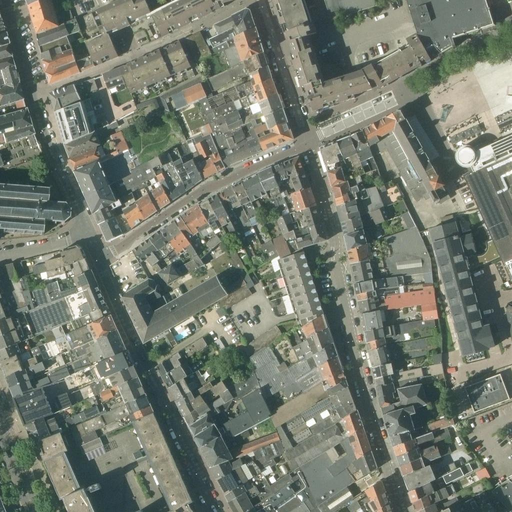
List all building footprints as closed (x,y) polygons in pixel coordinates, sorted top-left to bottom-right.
[(54,6),(51,0),(46,0),(29,6),(31,12),(34,25),(55,17),(52,7),(54,6)] [(152,0),(122,0),(97,11),(104,26),(100,28),(103,35),(104,37),(86,44),(91,57),(92,57),(93,60),(95,67),(119,57),(118,56),(110,35),(108,35),(107,33),(151,14),(152,13),(149,7),(154,4),(152,0)] [(163,37),(222,8),(219,0),(179,0),(152,13),(151,14),(163,37)] [(235,0),(219,0),(222,8),(227,6),(226,3),(235,0)] [(317,59),(316,57),(311,42),(309,37),(317,34),(313,23),(310,24),(301,0),(273,0),(282,28),(288,44),(290,43),(292,48),(294,54),(291,55),(301,87),(305,86),(312,108),(311,109),(313,114),(318,112),(317,111),(356,98),(355,96),(360,94),(364,92),(373,90),(374,92),(431,60),(417,34),(406,40),(409,45),(373,66),(373,65),(362,71),(362,72),(353,75),(349,76),(345,78),(338,58),(330,54),(317,59)] [(324,0),(331,21),(377,6),(375,0),(324,0)] [(417,34),(431,60),(441,54),(442,56),(457,48),(456,46),(453,39),(465,35),(466,37),(482,32),(494,26),(495,25),(490,10),(492,10),(488,0),(406,0),(417,34)] [(253,19),(250,11),(247,10),(214,25),(219,36),(253,19)] [(89,33),(99,29),(92,13),(82,18),(89,33)] [(38,35),(58,27),(55,17),(34,25),(38,35)] [(216,48),(256,28),(253,19),(219,36),(217,36),(215,37),(209,40),(207,41),(209,46),(212,46),(213,49),(216,48)] [(67,36),(67,37),(81,31),(76,20),(74,21),(70,22),(58,27),(38,35),(40,47),(67,36)] [(237,46),(259,37),(256,28),(216,48),(213,49),(211,50),(211,51),(210,51),(212,55),(224,50),(224,51),(237,46)] [(207,45),(207,46),(200,32),(186,39),(197,62),(212,55),(210,51),(207,45)] [(70,44),(67,37),(67,36),(40,47),(42,54),(70,44)] [(231,68),(264,54),(259,37),(237,46),(224,51),(231,68)] [(180,42),(120,69),(132,94),(192,67),(180,42)] [(0,60),(11,57),(8,44),(0,46),(0,60)] [(73,50),(70,44),(42,54),(43,60),(43,61),(73,50)] [(84,60),(84,59),(83,55),(76,58),(73,50),(43,61),(47,73),(76,62),(76,63),(84,60)] [(249,75),(268,67),(264,54),(231,68),(226,71),(207,80),(213,92),(245,78),(250,75),(249,75)] [(0,70),(14,66),(11,57),(0,60),(0,70)] [(95,67),(93,60),(92,57),(91,57),(84,59),(84,60),(76,63),(76,62),(47,73),(50,85),(80,73),(95,67)] [(5,87),(18,84),(14,66),(0,70),(0,86),(5,85),(5,86),(5,87)] [(239,94),(272,79),(268,67),(249,75),(250,75),(252,82),(250,83),(236,88),(237,90),(237,89),(239,94)] [(120,69),(104,75),(109,90),(116,87),(119,92),(128,89),(120,69)] [(201,83),(205,82),(202,76),(160,97),(166,110),(161,112),(156,99),(136,106),(138,111),(142,110),(154,105),(159,117),(171,113),(166,100),(170,99),(172,98),(172,97),(201,83)] [(89,93),(95,91),(98,90),(94,78),(78,84),(50,94),(56,112),(67,108),(79,104),(83,103),(79,94),(88,91),(89,93)] [(242,100),(274,85),(272,79),(239,94),(242,100)] [(172,97),(172,98),(178,110),(200,101),(207,98),(201,83),(172,97)] [(0,97),(21,93),(18,84),(5,87),(5,86),(0,87),(0,97)] [(242,107),(243,110),(278,95),(274,85),(242,100),(239,101),(242,107)] [(237,89),(237,90),(236,88),(223,95),(208,101),(213,112),(239,101),(242,100),(239,94),(237,89)] [(0,105),(23,100),(21,93),(0,97),(0,105)] [(252,122),(265,117),(283,109),(278,95),(243,110),(242,107),(223,115),(216,118),(217,121),(225,117),(231,131),(242,127),(248,124),(252,122)] [(450,145),(511,117),(511,96),(507,96),(507,97),(502,96),(445,122),(448,110),(443,108),(440,122),(444,123),(440,124),(450,145)] [(243,161),(237,147),(231,131),(225,117),(217,121),(216,118),(213,112),(208,101),(207,98),(200,101),(214,134),(211,135),(217,148),(226,169),(231,165),(243,161)] [(223,115),(242,107),(239,101),(213,112),(216,118),(223,115)] [(113,123),(111,118),(104,122),(88,128),(85,122),(94,119),(92,112),(83,115),(79,104),(67,108),(56,112),(65,145),(66,146),(95,133),(94,132),(101,129),(102,129),(113,123)] [(0,134),(30,126),(25,109),(10,114),(10,113),(9,114),(0,116),(0,134)] [(270,130),(288,123),(283,109),(265,117),(252,122),(255,130),(258,135),(265,132),(268,131),(270,130)] [(370,147),(373,155),(387,149),(388,151),(390,156),(416,202),(429,195),(434,204),(440,201),(441,204),(450,199),(451,198),(450,198),(446,190),(443,187),(445,186),(440,178),(439,178),(436,173),(438,172),(435,167),(434,168),(430,161),(430,162),(403,113),(402,113),(402,112),(401,112),(400,111),(398,111),(397,112),(363,131),(370,147)] [(97,137),(99,136),(119,127),(117,122),(113,123),(102,129),(101,129),(94,132),(95,133),(66,146),(71,160),(98,149),(102,147),(97,137)] [(255,130),(252,122),(248,124),(242,127),(245,134),(249,143),(248,143),(253,156),(264,152),(258,135),(255,130)] [(274,140),(276,147),(293,140),(288,123),(270,130),(268,131),(272,141),(274,140)] [(0,144),(4,144),(34,135),(30,126),(0,134),(0,144)] [(243,161),(253,156),(248,143),(249,143),(245,134),(242,127),(231,131),(233,137),(237,147),(243,161)] [(272,141),(268,131),(265,132),(258,135),(264,152),(276,147),(274,140),(272,141)] [(378,169),(373,155),(370,147),(363,131),(350,137),(358,154),(361,161),(366,159),(371,172),(378,169)] [(128,149),(125,141),(121,132),(111,136),(114,143),(118,152),(102,159),(99,160),(75,171),(86,196),(110,186),(100,163),(110,158),(128,149)] [(203,138),(202,135),(194,138),(197,145),(195,146),(191,139),(187,141),(188,143),(187,143),(187,144),(189,149),(190,149),(192,154),(191,154),(194,160),(194,161),(197,167),(203,180),(218,172),(209,151),(203,138)] [(218,172),(226,169),(217,148),(211,135),(203,138),(209,151),(218,172)] [(31,147),(36,145),(32,136),(27,138),(31,147)] [(107,146),(114,143),(111,136),(106,139),(109,144),(106,145),(107,146)] [(363,167),(361,161),(358,154),(350,137),(337,142),(343,157),(349,172),(355,170),(355,171),(363,167)] [(325,163),(343,157),(337,142),(323,147),(323,148),(321,151),(325,163)] [(184,164),(194,186),(203,180),(197,167),(194,161),(194,160),(191,154),(192,154),(190,149),(189,149),(187,144),(178,149),(184,164)] [(469,168),(471,167),(473,172),(464,176),(479,210),(500,257),(511,282),(511,148),(506,151),(481,162),(477,161),(478,159),(478,157),(478,155),(477,152),(476,151),(474,149),(472,148),(470,147),(468,146),(466,146),(464,147),(462,147),(460,149),(458,150),(457,152),(456,154),(456,157),(456,159),(457,161),(458,163),(459,165),(461,166),(463,167),(465,168),(467,168),(469,168)] [(99,160),(102,159),(98,149),(71,160),(75,171),(99,160)] [(187,191),(194,186),(184,164),(178,149),(168,153),(173,162),(176,169),(187,191)] [(180,196),(187,191),(176,169),(173,162),(168,153),(150,162),(156,173),(164,169),(172,184),(173,183),(180,196)] [(343,174),(349,172),(343,157),(325,163),(328,173),(342,168),(343,174)] [(288,179),(305,173),(299,158),(283,164),(286,174),(288,179)] [(157,176),(156,173),(150,162),(131,171),(132,175),(116,183),(122,195),(134,188),(143,184),(157,176)] [(291,186),(288,179),(286,174),(283,164),(272,168),(278,183),(281,192),(291,188),(291,186)] [(346,183),(360,177),(366,174),(363,167),(355,171),(355,170),(349,172),(343,174),(342,168),(328,173),(332,187),(346,183)] [(284,198),(281,192),(278,183),(272,168),(259,174),(269,198),(277,217),(283,214),(282,212),(289,210),(284,198)] [(171,202),(180,196),(173,183),(172,184),(164,169),(156,173),(157,176),(143,184),(145,189),(150,187),(160,182),(162,186),(171,202)] [(284,198),(310,188),(305,173),(288,179),(291,186),(291,188),(281,192),(284,198)] [(259,174),(243,183),(258,213),(261,211),(262,208),(260,203),(269,198),(259,174)] [(350,189),(363,185),(360,177),(346,183),(332,187),(335,199),(342,197),(344,195),(351,193),(350,189)] [(65,201),(64,200),(63,203),(57,202),(57,200),(55,200),(55,202),(47,202),(48,190),(51,187),(49,186),(46,188),(37,188),(38,184),(36,184),(35,187),(28,187),(28,184),(26,184),(26,187),(18,186),(18,183),(16,183),(16,186),(8,185),(8,182),(6,182),(6,185),(0,184),(0,232),(42,235),(43,223),(45,224),(46,221),(54,222),(53,224),(55,224),(55,222),(61,222),(62,225),(64,224),(63,222),(67,218),(70,219),(71,217),(68,216),(69,210),(71,209),(71,208),(68,208),(64,204),(65,201)] [(158,211),(171,202),(162,186),(160,182),(150,187),(145,189),(158,211)] [(243,183),(233,187),(252,227),(262,222),(257,213),(258,213),(243,183)] [(158,211),(145,189),(143,184),(134,188),(148,218),(158,211)] [(369,198),(366,190),(365,190),(363,185),(350,189),(351,193),(344,195),(342,197),(335,199),(338,207),(360,199),(361,201),(369,198)] [(117,202),(116,198),(110,186),(86,196),(94,213),(107,207),(113,204),(116,209),(123,205),(120,201),(121,201),(120,200),(117,202)] [(253,229),(252,227),(233,187),(224,192),(244,232),(245,233),(253,229)] [(354,219),(355,219),(360,217),(366,215),(373,212),(384,208),(376,187),(366,190),(369,198),(361,201),(360,199),(338,207),(338,210),(342,209),(343,215),(342,215),(342,221),(342,222),(342,223),(354,219)] [(132,194),(137,204),(138,204),(145,220),(148,218),(134,188),(122,195),(123,198),(124,199),(129,196),(132,194)] [(284,198),(289,210),(290,214),(300,211),(316,206),(310,188),(284,198)] [(238,235),(244,232),(224,192),(218,195),(238,235)] [(99,226),(101,225),(124,211),(137,204),(132,194),(129,196),(124,199),(123,198),(120,200),(121,201),(120,201),(123,205),(116,209),(113,204),(107,207),(94,213),(99,226)] [(228,236),(229,238),(235,249),(243,245),(238,235),(218,195),(209,200),(223,227),(229,224),(230,226),(228,227),(231,234),(228,236)] [(228,236),(223,227),(209,200),(199,205),(222,242),(229,238),(228,236)] [(133,229),(145,220),(138,204),(137,204),(124,211),(133,229)] [(222,242),(199,205),(186,213),(212,251),(222,242)] [(309,227),(322,224),(316,206),(300,211),(290,214),(294,223),(298,221),(301,229),(309,227)] [(376,226),(379,225),(389,221),(384,208),(373,212),(366,215),(369,221),(373,220),(376,226)] [(444,226),(429,230),(464,356),(484,351),(489,350),(489,348),(495,347),(489,326),(483,328),(468,272),(500,257),(479,210),(474,212),(477,218),(481,227),(488,242),(488,245),(489,247),(488,249),(488,251),(486,253),(485,254),(483,255),(481,256),(478,256),(476,255),(475,252),(471,236),(459,239),(455,223),(444,226)] [(124,235),(133,229),(124,211),(101,225),(108,243),(124,235)] [(408,230),(416,227),(409,212),(401,215),(408,230)] [(212,251),(186,213),(181,217),(208,255),(212,251)] [(287,226),(292,224),(294,223),(290,214),(277,219),(284,235),(290,233),(287,226)] [(208,255),(181,217),(175,221),(202,261),(208,255)] [(345,237),(364,231),(362,222),(360,217),(355,219),(354,219),(342,223),(345,237)] [(202,261),(175,221),(161,231),(183,260),(179,262),(181,264),(184,262),(185,262),(188,260),(182,253),(188,249),(190,251),(189,251),(194,259),(177,269),(183,277),(188,274),(205,265),(202,261)] [(284,235),(290,250),(299,247),(296,240),(297,240),(292,224),(287,226),(290,233),(284,235)] [(315,244),(326,241),(327,240),(322,224),(309,227),(301,229),(302,230),(309,227),(311,235),(315,244)] [(430,259),(423,241),(416,227),(408,230),(387,237),(384,238),(388,247),(389,250),(391,256),(390,256),(383,257),(385,269),(386,279),(403,277),(424,274),(432,273),(430,259)] [(364,231),(368,244),(370,244),(375,242),(371,228),(364,231)] [(174,265),(179,262),(183,260),(161,231),(149,240),(157,251),(161,248),(171,261),(172,263),(173,263),(174,265)] [(367,244),(368,244),(364,231),(345,237),(348,251),(367,244)] [(292,253),(290,250),(284,235),(272,241),(280,256),(281,257),(292,253)] [(302,248),(315,244),(311,235),(297,240),(296,240),(299,247),(290,250),(292,253),(300,250),(303,249),(302,248)] [(389,250),(388,247),(384,238),(375,242),(370,244),(370,247),(367,247),(368,253),(371,253),(372,253),(376,252),(377,256),(372,257),(372,258),(369,258),(369,260),(370,260),(383,257),(390,256),(391,256),(389,250)] [(168,263),(171,261),(161,248),(157,251),(149,240),(133,251),(140,264),(147,260),(169,285),(183,277),(177,269),(174,265),(173,263),(172,263),(163,270),(157,263),(164,258),(168,263)] [(270,261),(271,260),(280,256),(272,241),(262,246),(270,261)] [(368,244),(367,244),(348,251),(351,265),(361,263),(361,262),(366,261),(370,261),(369,260),(369,258),(372,258),(372,257),(377,256),(376,252),(372,253),(371,253),(368,253),(367,247),(370,247),(370,244),(368,244)] [(78,247),(61,251),(63,257),(66,267),(71,266),(87,259),(83,249),(84,247),(79,245),(78,247)] [(281,257),(281,259),(277,260),(280,270),(289,295),(283,297),(288,315),(294,313),(321,304),(304,252),(301,253),(301,251),(303,251),(303,249),(300,250),(292,253),(281,257)] [(246,285),(249,289),(255,286),(236,252),(230,256),(238,269),(243,278),(246,285)] [(47,271),(66,267),(63,257),(46,262),(46,263),(33,267),(35,274),(39,273),(47,271)] [(370,260),(375,280),(375,281),(386,279),(385,269),(383,257),(370,260)] [(47,271),(49,278),(66,274),(67,280),(83,275),(92,271),(87,259),(71,266),(66,267),(47,271)] [(375,281),(375,280),(370,260),(369,260),(370,261),(366,261),(361,262),(361,263),(351,265),(355,285),(375,281)] [(0,267),(0,275),(2,281),(8,296),(12,306),(20,303),(24,313),(52,303),(47,285),(24,291),(20,278),(18,278),(14,264),(0,267)] [(52,303),(98,285),(92,271),(83,275),(67,280),(66,280),(66,283),(68,283),(71,290),(64,292),(61,281),(47,285),(52,303)] [(424,274),(425,284),(426,284),(433,283),(432,275),(432,273),(424,274)] [(219,300),(229,295),(218,276),(168,305),(158,310),(155,313),(135,324),(145,343),(219,300)] [(380,290),(400,287),(405,287),(403,277),(386,279),(375,281),(355,285),(357,295),(380,290)] [(157,292),(158,285),(157,285),(155,282),(156,281),(155,280),(154,281),(150,280),(149,280),(146,282),(145,281),(144,281),(145,283),(139,286),(138,285),(137,286),(138,287),(131,291),(130,290),(129,290),(130,292),(124,296),(123,294),(122,295),(128,306),(127,307),(135,324),(155,313),(149,302),(155,301),(156,301),(158,310),(168,305),(164,296),(157,292)] [(12,306),(8,296),(2,281),(0,282),(0,322),(24,313),(20,303),(12,306)] [(30,327),(103,296),(98,285),(52,303),(24,313),(30,327)] [(229,295),(219,300),(225,311),(252,295),(249,289),(246,285),(229,295)] [(384,296),(400,294),(400,287),(380,290),(357,295),(359,302),(378,298),(384,297),(384,296)] [(361,315),(380,311),(383,311),(396,309),(400,308),(419,305),(422,321),(435,319),(438,319),(436,303),(434,289),(423,291),(400,294),(384,296),(384,297),(378,298),(359,302),(361,315)] [(71,322),(108,307),(103,296),(30,327),(34,337),(44,333),(52,330),(62,326),(71,322)] [(324,315),(321,305),(321,304),(294,313),(297,321),(299,328),(300,329),(324,315)] [(95,323),(112,316),(108,307),(71,322),(75,331),(95,323)] [(380,311),(361,315),(365,332),(382,328),(380,311)] [(34,337),(30,327),(24,313),(0,322),(0,351),(18,344),(28,340),(34,337)] [(260,384),(315,355),(334,344),(324,315),(300,329),(299,328),(284,337),(276,326),(246,347),(249,355),(250,358),(257,369),(254,371),(260,384)] [(61,355),(68,352),(118,330),(112,316),(95,323),(75,331),(66,335),(57,339),(55,340),(61,355)] [(403,335),(412,333),(412,332),(436,328),(435,319),(422,321),(409,324),(383,328),(382,328),(365,332),(367,343),(385,339),(403,335)] [(57,339),(66,335),(62,326),(52,330),(57,339)] [(48,343),(55,340),(57,339),(52,330),(44,333),(48,343)] [(73,363),(123,340),(118,330),(68,352),(73,362),(73,363)] [(404,341),(403,335),(385,339),(367,343),(369,352),(387,346),(386,344),(404,341)] [(163,377),(187,362),(188,362),(184,356),(186,355),(188,358),(202,349),(204,352),(209,348),(203,338),(158,367),(163,377)] [(0,361),(1,363),(32,350),(28,340),(18,344),(0,351),(0,361)] [(97,364),(127,351),(123,340),(73,363),(73,362),(66,365),(71,376),(97,364)] [(175,340),(170,343),(173,348),(178,345),(175,340)] [(240,359),(249,355),(246,347),(244,342),(235,346),(240,359)] [(297,380),(338,356),(334,344),(315,355),(260,384),(266,399),(297,380)] [(373,368),(397,363),(392,346),(387,347),(387,346),(369,352),(373,368)] [(1,363),(7,378),(39,364),(43,362),(44,362),(38,347),(26,352),(32,350),(1,363)] [(127,351),(97,364),(104,380),(134,367),(127,351)] [(432,356),(434,366),(442,364),(442,354),(432,356)] [(323,382),(343,372),(338,356),(297,380),(304,393),(323,382)] [(11,388),(30,380),(34,379),(33,375),(46,369),(44,365),(43,362),(39,364),(7,378),(11,388)] [(201,368),(205,366),(202,362),(195,366),(191,368),(187,362),(163,377),(169,388),(198,370),(201,369),(201,368)] [(394,374),(393,371),(402,369),(402,368),(405,367),(404,362),(397,363),(373,368),(375,379),(394,374)] [(437,375),(444,374),(442,364),(434,366),(430,366),(432,376),(437,375)] [(66,365),(47,374),(49,377),(51,384),(71,376),(66,365)] [(95,396),(139,377),(134,367),(104,380),(91,386),(95,396)] [(403,381),(417,378),(423,377),(422,368),(403,372),(394,374),(375,379),(377,388),(403,381)] [(176,401),(207,382),(203,376),(202,376),(198,370),(169,388),(176,401)] [(266,399),(260,384),(254,371),(236,383),(228,389),(234,399),(236,401),(242,398),(244,402),(240,404),(239,405),(238,405),(238,406),(237,408),(237,409),(237,410),(237,411),(237,412),(237,413),(239,416),(223,425),(224,427),(219,430),(215,425),(195,438),(201,448),(230,431),(234,437),(271,418),(270,416),(272,414),(271,413),(265,399),(266,399)] [(329,389),(346,380),(343,372),(323,382),(325,390),(329,388),(329,389)] [(474,413),(510,400),(500,375),(465,388),(474,413)] [(433,433),(448,428),(455,425),(461,423),(451,376),(445,377),(446,380),(445,380),(452,416),(430,424),(433,433)] [(28,394),(38,389),(43,388),(51,384),(49,377),(36,382),(35,384),(36,385),(33,386),(30,380),(11,388),(15,399),(25,395),(28,394)] [(123,396),(143,387),(139,377),(95,396),(87,400),(91,409),(106,403),(105,401),(114,397),(122,394),(123,396)] [(181,409),(218,384),(214,377),(207,382),(176,401),(181,409)] [(398,390),(418,386),(417,378),(403,381),(377,388),(380,399),(393,395),(393,394),(395,393),(395,391),(398,390)] [(227,389),(228,389),(236,383),(234,380),(225,386),(227,389)] [(275,429),(349,387),(346,380),(329,389),(329,388),(325,390),(323,382),(304,393),(271,413),(272,414),(270,416),(271,418),(275,429)] [(227,389),(225,386),(222,381),(218,384),(181,409),(185,418),(207,404),(218,396),(227,389)] [(390,438),(391,438),(421,428),(416,414),(415,410),(428,405),(422,385),(418,386),(398,390),(402,403),(382,409),(386,424),(390,438)] [(71,418),(74,425),(76,424),(100,414),(101,416),(114,410),(147,396),(143,387),(123,396),(106,403),(91,409),(71,418)] [(332,427),(357,410),(349,387),(275,429),(278,434),(280,441),(254,451),(257,460),(284,451),(285,452),(285,453),(332,427)] [(53,414),(43,388),(38,389),(28,394),(25,395),(15,399),(26,425),(44,418),(53,414)] [(223,405),(234,399),(228,389),(227,389),(218,396),(220,398),(209,406),(207,404),(185,418),(189,425),(194,422),(195,423),(201,419),(200,418),(211,411),(212,411),(223,404),(223,405)] [(382,408),(382,409),(402,403),(398,390),(395,391),(395,393),(393,394),(393,395),(380,399),(382,408)] [(75,396),(76,401),(89,397),(87,392),(75,396)] [(67,393),(56,398),(61,411),(73,406),(68,395),(67,393)] [(82,437),(83,441),(84,444),(98,438),(95,431),(106,426),(151,406),(147,396),(114,410),(101,416),(82,423),(71,428),(73,434),(79,431),(81,434),(82,437)] [(227,411),(223,405),(223,404),(212,411),(211,411),(200,418),(201,419),(195,423),(194,422),(189,425),(195,438),(215,425),(228,418),(225,413),(227,411)] [(109,433),(133,423),(155,413),(151,406),(106,426),(109,433)] [(349,437),(363,428),(357,410),(332,427),(285,453),(296,470),(331,449),(349,438),(349,437)] [(194,511),(189,505),(193,503),(194,503),(155,413),(133,423),(133,424),(136,423),(175,510),(172,511),(169,511),(194,511)] [(66,420),(65,417),(64,415),(60,417),(59,416),(48,421),(46,422),(44,418),(26,425),(29,433),(29,435),(57,424),(58,424),(60,423),(66,420)] [(29,435),(33,444),(61,433),(52,436),(50,433),(60,429),(58,424),(57,424),(29,435)] [(421,428),(391,438),(394,447),(426,435),(423,427),(421,428)] [(307,496),(371,451),(363,428),(349,437),(349,438),(331,449),(296,470),(298,475),(294,477),(297,481),(304,491),(307,496)] [(426,435),(394,447),(397,457),(419,449),(418,445),(435,439),(436,443),(451,437),(448,428),(433,433),(426,435)] [(235,439),(234,437),(230,431),(201,448),(211,468),(245,455),(254,451),(280,441),(278,434),(230,452),(226,444),(235,439)] [(43,462),(44,461),(44,460),(63,453),(64,454),(66,453),(66,452),(68,451),(61,433),(33,444),(37,453),(40,460),(40,461),(41,462),(42,462),(43,462)] [(100,438),(80,447),(87,461),(107,453),(100,438)] [(439,451),(441,457),(451,453),(448,445),(438,449),(439,451)] [(439,451),(438,449),(437,446),(420,452),(419,449),(397,457),(400,467),(439,451)] [(134,453),(137,460),(144,457),(141,450),(134,453)] [(244,465),(257,460),(254,451),(245,455),(211,468),(217,480),(244,465)] [(226,496),(246,483),(262,473),(261,471),(270,465),(271,467),(277,464),(274,459),(285,452),(284,451),(257,460),(244,465),(217,480),(226,496)] [(377,468),(378,468),(371,451),(307,496),(309,500),(315,509),(354,482),(377,469),(377,468)] [(441,457),(439,451),(400,467),(404,477),(425,468),(424,464),(441,457)] [(80,491),(64,454),(63,453),(44,460),(44,461),(61,500),(65,499),(70,511),(92,511),(83,491),(84,490),(83,490),(80,491)] [(425,468),(404,477),(409,493),(437,479),(437,480),(443,477),(457,470),(454,463),(433,472),(430,466),(425,468)] [(473,471),(471,468),(469,464),(457,470),(443,477),(447,485),(465,476),(464,475),(473,471)] [(481,482),(487,479),(490,477),(485,468),(476,472),(481,482)] [(294,477),(292,478),(290,474),(270,487),(267,481),(249,491),(250,493),(229,503),(234,511),(247,511),(297,481),(294,477)] [(441,489),(437,480),(437,479),(409,493),(413,503),(441,489)] [(511,511),(511,481),(511,482),(510,480),(503,487),(501,485),(500,486),(502,487),(494,494),(511,511)] [(272,511),(304,491),(297,481),(247,511),(272,511)] [(351,511),(354,511),(386,492),(382,481),(365,491),(368,497),(358,503),(357,502),(348,507),(351,511)] [(335,511),(362,494),(354,482),(315,509),(310,511),(335,511)] [(244,486),(247,485),(246,483),(226,496),(229,503),(250,493),(249,491),(249,490),(247,491),(244,486)] [(100,484),(91,487),(93,493),(102,489),(100,484)] [(415,511),(417,511),(435,504),(456,493),(452,484),(441,489),(413,503),(415,511)] [(290,511),(309,500),(307,496),(304,491),(272,511),(290,511)] [(494,511),(487,495),(485,491),(476,495),(483,511),(494,511)] [(376,511),(391,503),(386,492),(354,511),(376,511)] [(474,511),(483,511),(476,495),(476,496),(478,501),(475,502),(473,499),(468,501),(473,511),(474,511)] [(441,511),(457,505),(460,503),(457,498),(446,504),(444,503),(440,505),(440,508),(437,509),(438,511),(441,511)] [(310,511),(315,509),(309,500),(290,511),(310,511)] [(459,511),(474,511),(473,511),(468,501),(463,504),(457,506),(459,511)] [(393,511),(391,503),(376,511),(393,511)]
